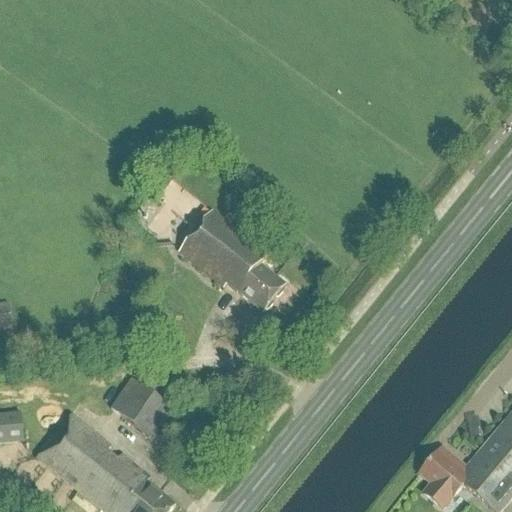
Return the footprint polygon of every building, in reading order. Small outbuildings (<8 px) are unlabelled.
[(263,320),(288,289),(262,270),(270,260),(213,216),(180,259),(225,295),(228,291),(263,320)] [(0,307),(0,334),(13,332),(9,306),(0,307)] [(176,323),(153,314),(148,326),(146,332),(169,340),(176,323)] [(154,443),(174,414),(131,384),(111,413),(154,443)] [(0,447),(23,446),(21,415),(0,416),(0,447)] [(491,511),(504,511),(511,503),(511,418),(468,470),(446,451),(444,453),(423,478),(421,480),(430,488),(423,497),(440,511),(445,511),(464,489),(491,511)] [(174,511),(145,489),(149,484),(70,420),(35,462),(98,511),(174,511)]
